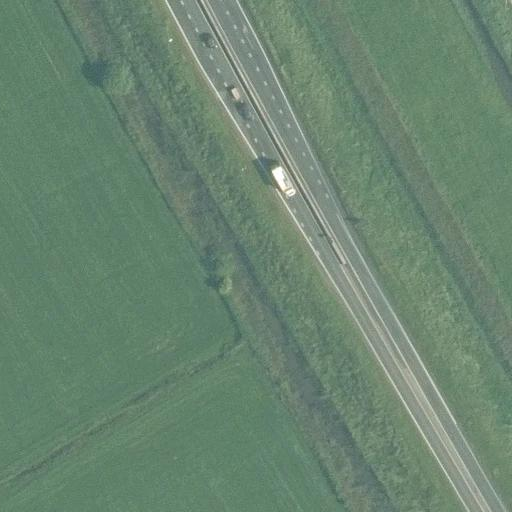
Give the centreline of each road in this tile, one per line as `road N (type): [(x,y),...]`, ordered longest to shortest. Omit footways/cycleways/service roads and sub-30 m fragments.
road 1 (trunk): [(184,0),(312,233),(361,294)]
road 2 (trunk): [(361,294),(335,221),(217,0)]
road 3 (trunk): [(489,511),(361,294)]
